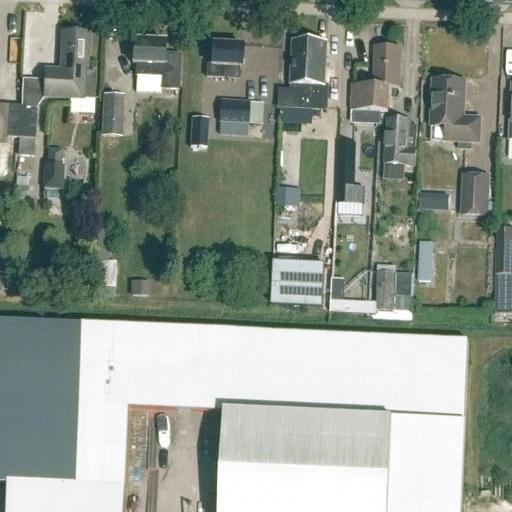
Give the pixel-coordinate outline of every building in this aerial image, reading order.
[(88,74),(89,53),(85,53),(86,35),(63,34),(61,73),(45,72),(44,101),(95,102),(96,74),(88,74)] [(179,91),(180,66),(163,65),(164,43),(134,41),(133,66),(136,66),(135,78),(161,79),(161,91),(179,91)] [(327,112),(329,87),(325,87),(327,45),(294,43),(291,93),(280,92),(279,109),(303,111),(327,112)] [(241,69),(242,47),(212,45),(211,67),(207,66),(207,78),(238,80),(238,68),(241,69)] [(399,90),(401,50),(376,49),(374,88),(353,87),(352,113),(373,114),(380,114),(388,114),(389,90),(399,90)] [(481,146),(482,121),(465,121),(466,85),(435,83),(432,129),(448,130),(448,144),(461,145),(461,152),(472,152),(472,145),(481,146)] [(102,138),(122,139),(124,98),(104,97),(102,138)] [(249,126),(250,105),(221,103),(219,124),(249,126)] [(250,105),(249,126),(261,126),(262,105),(250,105)] [(0,175),(4,176),(7,139),(20,140),(21,108),(0,107),(0,175)] [(36,109),(21,108),(20,140),(34,141),(36,109)] [(279,109),(278,124),(302,125),(303,111),(279,109)] [(415,169),(416,152),(415,152),(417,128),(410,127),(411,123),(388,121),(384,167),(415,169)] [(192,130),(191,150),(207,151),(208,131),(192,130)] [(363,205),(364,190),(352,190),(354,145),(338,145),(336,205),(363,205)] [(48,151),(48,166),(63,167),(64,152),(48,151)] [(44,166),(44,191),(62,191),(63,167),(48,166),(44,166)] [(487,219),(489,177),(461,176),(459,218),(487,219)] [(16,193),(29,194),(30,178),(17,177),(16,193)] [(422,210),(452,211),(453,195),(422,194),(422,210)] [(511,230),(495,230),(494,300),(511,300),(511,230)] [(430,284),(432,245),(419,244),(417,283),(430,284)] [(274,262),(272,305),(322,308),(325,265),(274,262)] [(114,289),(114,263),(97,263),(96,299),(112,299),(112,289),(114,289)] [(372,317),(372,322),(411,323),(412,319),(412,298),(393,297),(394,274),(396,274),(396,268),(378,267),(376,304),(376,317),(373,317),(372,317)] [(148,301),(149,284),(130,283),(129,300),(148,301)] [(333,303),(333,315),(370,316),(371,304),(333,303)] [(126,511),(131,409),(227,413),(222,511),(460,511),(467,345),(0,322),(0,487),(5,488),(3,511),(126,511)]
